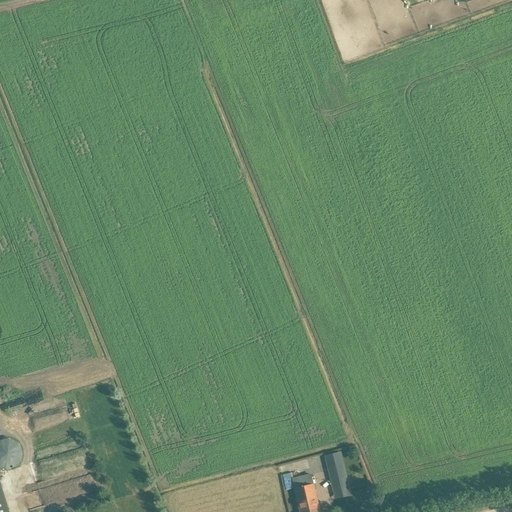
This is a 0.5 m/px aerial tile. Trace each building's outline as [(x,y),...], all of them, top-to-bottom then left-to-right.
[(0,465),(0,466),(1,467),(3,467),(4,467),(5,468),(6,468),(7,468),(9,468),(10,468),(11,467),(12,467),(13,467),(14,466),(15,465),(16,465),(17,464),(18,463),(19,462),(19,461),(20,460),(20,459),(21,458),(21,456),(21,455),(21,454),(21,453),(21,452),(21,450),(20,449),(20,448),(19,447),(19,446),(18,445),(17,444),(16,443),(15,442),(14,442),(12,441),(11,440),(10,440),(9,440),(7,440),(5,440),(4,440),(3,441),(1,441),(0,442),(0,465)] [(325,456),(327,466),(334,492),(349,488),(343,462),(341,452),(325,456)] [(292,473),(284,474),(285,485),(293,484),(292,473)] [(0,511),(8,511),(0,483),(0,511)] [(73,484),(26,496),(29,507),(76,496),(73,484)] [(294,488),(299,511),(319,511),(313,484),(294,488)]
